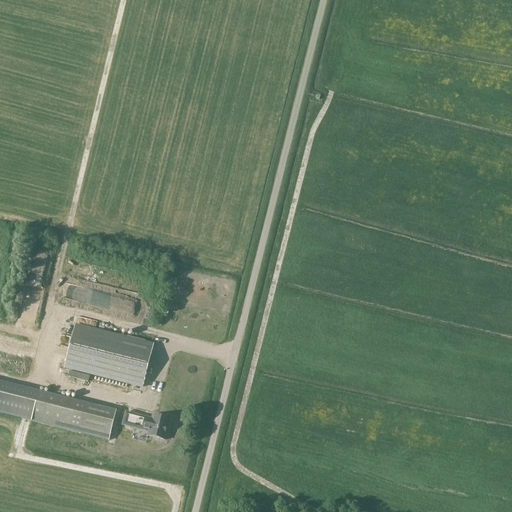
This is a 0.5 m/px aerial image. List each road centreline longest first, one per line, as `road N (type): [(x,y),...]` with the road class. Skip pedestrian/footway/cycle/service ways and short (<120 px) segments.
road 1 (unclassified): [(195,511),(323,0)]
road 2 (track): [(123,0),(35,374)]
